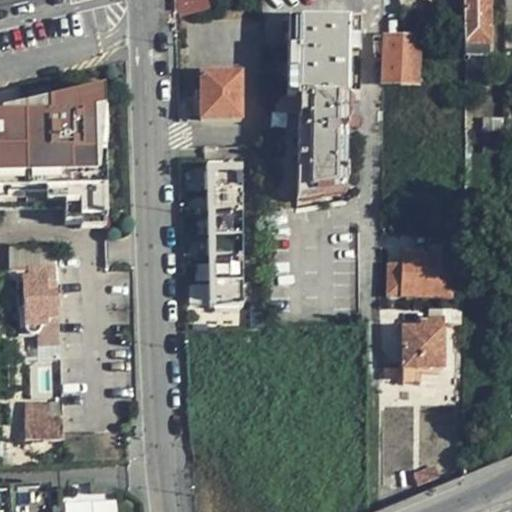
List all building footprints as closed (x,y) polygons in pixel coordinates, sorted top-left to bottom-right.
[(210,0),(179,0),(181,14),(211,11),(210,0)] [(490,46),(490,0),(462,0),(462,27),(462,46),(488,46),(490,46)] [(357,96),(359,22),(345,21),(287,20),(285,95),(297,96),(295,196),(345,187),(347,97),(357,96)] [(449,49),(462,49),(462,46),(462,27),(450,26),(449,49)] [(416,40),(397,39),(381,38),(380,84),(416,85),(416,40)] [(462,49),(462,56),(488,56),(488,46),(462,46),(462,49)] [(237,74),(200,74),(200,121),(238,119),(237,74)] [(381,162),(408,165),(412,91),(385,89),(381,162)] [(0,197),(64,195),(64,208),(65,226),(81,226),(81,222),(105,221),(102,92),(24,110),(24,123),(6,123),(5,119),(0,119),(0,197)] [(484,132),(502,133),(502,103),(487,103),(484,132)] [(24,123),(24,110),(0,115),(0,119),(5,119),(6,123),(24,123)] [(240,168),(207,168),(207,192),(240,191),(240,168)] [(240,191),(207,192),(207,216),(241,215),(240,191)] [(0,209),(64,208),(64,195),(0,197),(0,209)] [(241,215),(207,216),(207,239),(241,239),(241,215)] [(106,231),(105,221),(81,222),(81,226),(81,232),(106,231)] [(241,239),(207,239),(208,263),(241,263),(241,239)] [(402,262),(387,262),(387,294),(452,293),(452,241),(428,241),(429,251),(401,251),(402,262)] [(10,280),(20,280),(42,280),(42,269),(37,269),(36,250),(25,250),(9,251),(10,280)] [(241,287),(241,263),(208,263),(208,287),(241,287)] [(44,280),(42,280),(20,280),(20,329),(45,328),(45,323),(56,323),(55,298),(44,298),(44,280)] [(242,311),(241,287),(208,287),(208,311),(242,311)] [(460,322),(460,308),(414,307),(414,317),(443,318),(443,322),(460,322)] [(402,385),(420,384),(420,368),(440,368),(440,326),(401,326),(402,385)] [(25,441),(60,440),(59,418),(25,421),(24,440),(25,441)] [(418,483),(439,474),(434,463),(413,472),(418,483)] [(115,488),(62,491),(63,501),(107,499),(116,498),(115,488)] [(62,491),(10,494),(10,504),(63,501),(62,491)] [(10,494),(0,494),(0,505),(10,504),(10,494)] [(107,511),(107,499),(63,501),(63,511),(107,511)] [(63,511),(63,501),(10,504),(10,511),(63,511)]
